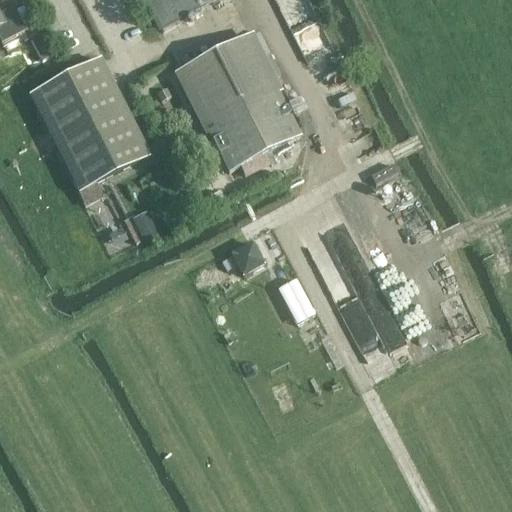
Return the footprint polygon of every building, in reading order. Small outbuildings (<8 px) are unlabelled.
[(226,0),(146,0),(163,32),(226,0)] [(0,16),(0,41),(2,46),(26,33),(14,9),(0,16)] [(301,140),(250,40),(179,76),(230,176),(301,140)] [(96,188),(151,161),(101,63),(28,99),(85,212),(104,202),(96,188)] [(394,167),(373,177),(377,187),(399,177),(394,167)] [(147,245),(162,238),(150,212),(134,219),(147,245)] [(254,246),(231,258),(244,282),(267,270),(254,246)] [(328,279),(372,375),(397,364),(401,373),(415,367),(392,318),(374,327),(348,270),(328,279)] [(281,289),(309,352),(329,343),(300,280),(281,289)] [(424,340),(419,325),(407,330),(420,363),(446,353),(438,334),(424,340)]
